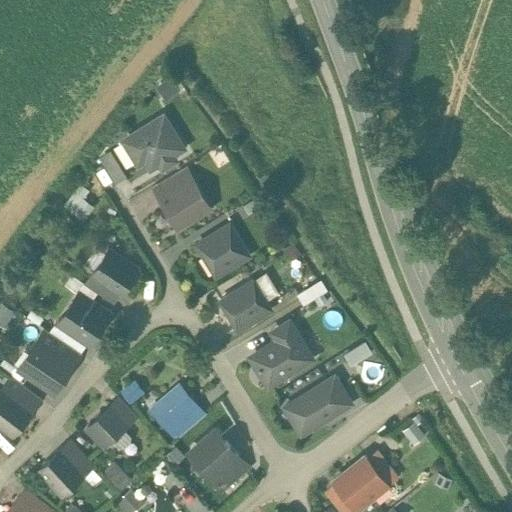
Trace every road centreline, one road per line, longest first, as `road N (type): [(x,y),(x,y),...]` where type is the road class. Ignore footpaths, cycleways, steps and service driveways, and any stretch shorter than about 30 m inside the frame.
road 1 (tertiary): [(323,0),(458,358)]
road 2 (residential): [(0,477),(91,378),(180,298)]
road 3 (residential): [(180,298),(288,478)]
road 4 (residential): [(458,358),(288,478)]
